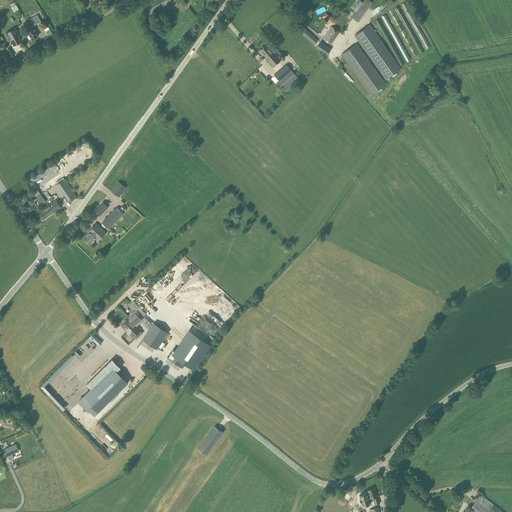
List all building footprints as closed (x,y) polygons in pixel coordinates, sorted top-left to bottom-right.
[(356,12),(362,3),(358,0),(356,0),(350,8),(356,12)] [(388,0),(372,11),(375,16),(392,4),(388,0)] [(430,47),(405,2),(401,4),(426,49),(430,47)] [(423,51),(398,6),(395,8),(420,53),(423,51)] [(300,13),(302,18),(311,15),(309,10),(300,13)] [(329,25),(330,23),(333,25),(336,20),(326,13),(323,17),(326,20),(325,22),(329,25)] [(33,28),(36,26),(41,23),(37,15),(25,22),(30,29),(27,31),(33,41),(39,37),(34,29),(33,28)] [(410,59),(385,15),(382,17),(406,61),(410,59)] [(404,63),(379,19),(375,21),(400,65),(404,63)] [(369,25),(355,35),(386,79),(401,69),(369,25)] [(331,27),(323,38),(331,44),(336,37),(339,32),(331,27)] [(18,34),(15,28),(6,32),(10,39),(18,34)] [(318,41),(309,33),(305,37),(314,45),(318,41)] [(10,39),(9,39),(11,43),(14,46),(22,42),(18,34),(10,39)] [(320,42),(316,47),(327,55),(330,49),(320,42)] [(356,44),(342,54),(371,95),(385,84),(356,44)] [(265,58),(273,67),(281,60),(273,51),(272,52),(266,45),(260,50),(266,57),(265,58)] [(296,54),(289,59),(303,77),(310,71),(309,70),(314,66),(297,45),(292,49),(296,54)] [(275,75),(279,80),(277,82),(287,93),(301,81),(286,64),(275,75)] [(84,142),(52,160),(61,176),(70,170),(68,167),(69,166),(68,163),(74,160),(77,165),(80,163),(79,163),(90,157),(87,152),(89,151),(84,142)] [(65,180),(57,185),(69,202),(76,197),(65,180)] [(127,187),(118,181),(111,191),(120,197),(127,187)] [(41,199),(44,203),(46,202),(40,193),(36,196),(39,201),(41,199)] [(56,200),(38,212),(43,220),(61,208),(56,200)] [(108,207),(103,202),(95,210),(100,216),(108,207)] [(102,222),(109,229),(124,214),(117,207),(102,222)] [(96,224),(89,231),(84,237),(90,244),(96,238),(98,240),(106,233),(96,224)] [(124,299),(117,305),(119,308),(126,302),(124,299)] [(130,317),(136,325),(141,320),(144,318),(143,317),(146,314),(134,301),(131,304),(137,310),(133,313),(132,313),(130,316),(130,317)] [(124,323),(121,325),(133,338),(141,330),(136,325),(130,317),(129,318),(129,317),(128,318),(129,318),(127,320),(126,319),(123,322),(124,323)] [(207,329),(213,335),(221,326),(215,320),(207,329)] [(154,323),(143,339),(157,349),(168,332),(154,323)] [(174,349),(168,357),(182,367),(185,363),(193,368),(210,344),(190,330),(176,350),(174,349)] [(86,340),(62,365),(67,370),(77,361),(82,366),(94,353),(92,352),(99,344),(95,340),(90,344),(86,340)] [(84,395),(79,400),(94,415),(99,411),(128,382),(117,371),(120,368),(112,359),(90,380),(95,385),(84,395)] [(66,389),(61,394),(64,397),(70,393),(66,389)] [(215,426),(198,449),(207,455),(223,432),(215,426)] [(4,450),(9,460),(13,458),(12,454),(18,452),(15,445),(4,450)] [(17,469),(0,474),(0,487),(21,480),(17,469)] [(363,507),(372,505),(368,494),(359,496),(363,507)] [(503,511),(481,495),(472,506),(479,511),(503,511)]
